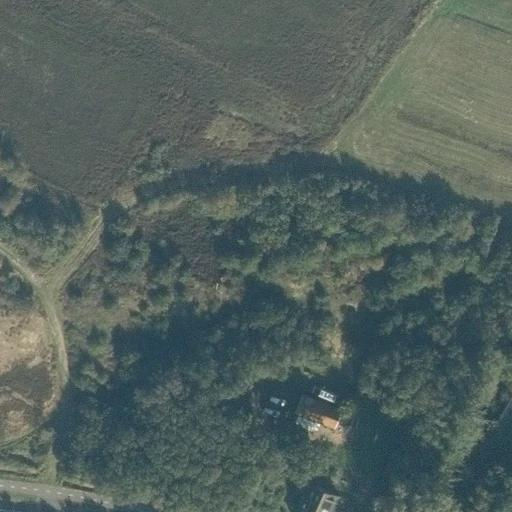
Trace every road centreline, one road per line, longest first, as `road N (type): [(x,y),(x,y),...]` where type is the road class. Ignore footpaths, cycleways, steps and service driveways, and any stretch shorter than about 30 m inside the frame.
road 1 (track): [(43,286),(126,198),(189,175),(315,161)]
road 2 (track): [(0,251),(43,286),(60,323),(63,355),(61,416),(25,441),(0,445)]
